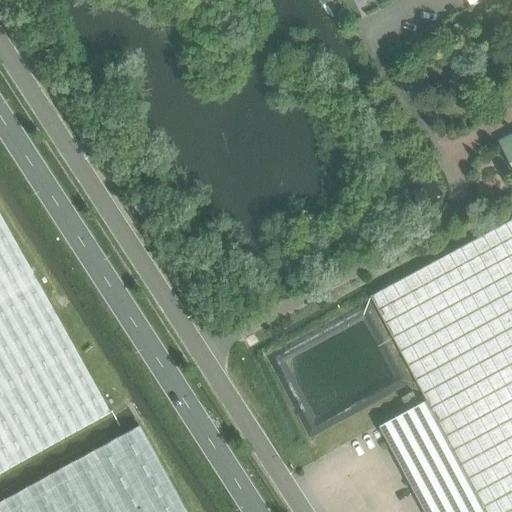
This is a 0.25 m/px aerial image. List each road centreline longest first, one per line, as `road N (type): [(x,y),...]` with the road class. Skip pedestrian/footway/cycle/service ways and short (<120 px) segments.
road 1 (unclassified): [(304,511),(0,41)]
road 2 (secondary): [(258,511),(0,112)]
